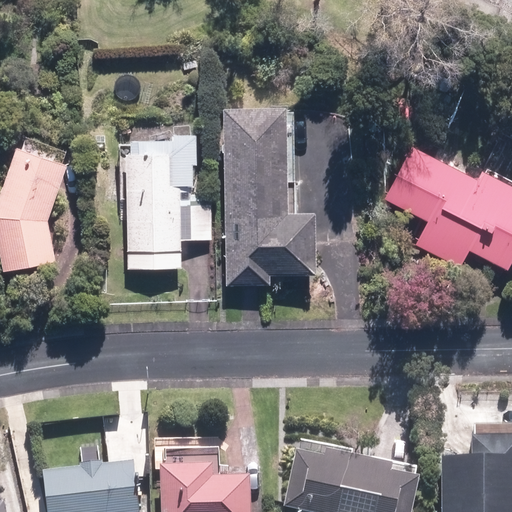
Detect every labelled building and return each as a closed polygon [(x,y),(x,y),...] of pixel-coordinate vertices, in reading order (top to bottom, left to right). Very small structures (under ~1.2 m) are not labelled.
[(276,114),(220,116),(227,284),(268,283),(268,277),(313,275),(310,216),(281,217),(276,114)] [(186,145),(121,148),(126,269),(178,267),(177,240),(208,239),(206,202),(188,202),(186,145)] [(511,247),(511,205),(407,152),(383,200),(425,221),(414,242),(455,263),(463,249),(501,268),(511,247)] [(58,170),(14,156),(0,198),(0,261),(1,269),(50,261),(42,217),(58,170)] [(464,465),(434,467),(436,511),(511,511),(511,482),(510,449),(463,452),(464,465)] [(294,457),(282,511),(287,511),(407,511),(414,485),(294,457)] [(41,479),(44,511),(133,511),(128,469),(41,479)] [(159,474),(159,511),(245,511),(245,481),(207,482),(207,473),(159,474)]
